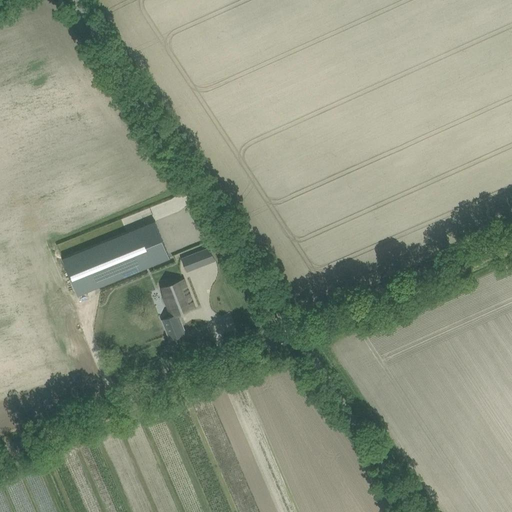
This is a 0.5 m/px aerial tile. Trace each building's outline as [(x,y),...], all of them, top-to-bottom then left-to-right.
[(85,227),(99,221),(94,209),(80,215),(85,227)] [(156,221),(63,258),(78,295),(171,258),(156,221)] [(211,247),(197,253),(202,267),(216,261),(211,247)] [(173,315),(162,319),(170,339),(186,333),(179,313),(195,306),(184,278),(163,286),(168,297),(166,298),(173,315)] [(82,314),(116,302),(110,286),(76,298),(82,314)] [(121,339),(128,356),(144,350),(140,341),(137,332),(133,334),(124,311),(90,324),(95,338),(99,348),(121,339)]
